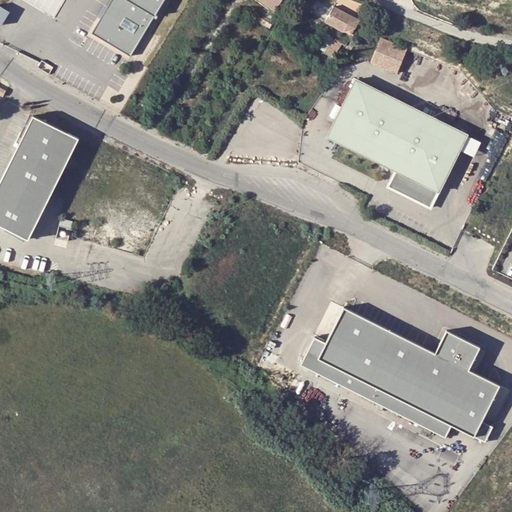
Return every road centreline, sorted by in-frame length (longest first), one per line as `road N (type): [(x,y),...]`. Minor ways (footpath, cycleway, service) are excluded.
road 1 (unclassified): [(0,63),(207,172)]
road 2 (unclassified): [(394,245),(295,174),(207,172)]
road 3 (unclassified): [(207,172),(394,245)]
road 4 (unclassified): [(381,0),(438,25),(511,42)]
road 5 (unclassified): [(394,245),(511,302)]
